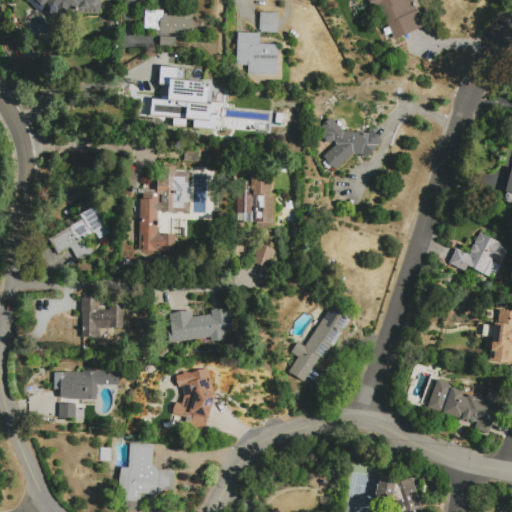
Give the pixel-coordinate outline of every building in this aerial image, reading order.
[(101,0),(101,16),(78,15),(78,17),(64,17),(65,12),(64,13),(63,13),(61,13),(60,12),(59,12),(58,12),(58,11),(57,11),(57,15),(51,21),(42,12),(39,15),(24,0),(101,0)] [(425,26),(394,40),(380,8),(373,11),(367,0),(411,0),(416,10),(417,10),(425,26)] [(144,29),(144,10),(163,11),(163,12),(179,13),(179,11),(192,11),(191,39),(176,39),(176,36),(155,35),(155,29),(144,29)] [(278,13),(277,32),(262,32),(259,32),(260,12),(278,13)] [(238,33),(259,33),(259,44),(277,45),(276,75),(247,74),(248,65),(237,65),(238,33)] [(160,37),(175,37),(175,46),(160,46),(160,37)] [(150,117),(152,100),(161,100),(161,96),(166,97),(167,95),(163,95),(164,91),(158,91),(160,67),(178,68),(178,70),(184,71),(183,81),(201,82),(201,85),(205,85),(205,87),(207,87),(206,105),(211,105),(210,114),(216,115),(214,130),(193,128),(193,121),(186,120),(185,128),(169,127),(170,119),(150,117)] [(336,171),(323,158),(336,144),(320,128),(330,118),(343,132),(364,133),(366,135),(370,130),(381,141),(364,158),(361,155),(353,154),(336,171)] [(511,162),(503,200),(511,202),(511,162)] [(132,187),(125,185),(131,168),(143,172),(142,175),(154,175),(154,181),(161,181),(161,166),(176,166),(176,173),(189,173),(189,213),(161,212),(161,211),(157,211),(157,235),(174,235),(174,252),(139,251),(140,199),(143,199),(143,193),(132,193),(132,187)] [(250,175),(268,176),(268,195),(275,195),(274,228),(252,228),(253,195),(254,195),(254,192),(250,192),(250,175)] [(59,257),(50,242),(83,222),(81,217),(97,208),(109,228),(107,229),(111,235),(100,242),(96,236),(85,242),(83,239),(81,240),(83,243),(78,245),(79,247),(84,244),(87,250),(89,248),(95,257),(80,266),(71,250),(59,257)] [(508,248),(501,263),(493,259),(484,275),(467,266),(464,272),(448,264),(456,248),(469,255),(480,233),(508,248)] [(274,250),(267,268),(253,263),(259,245),(274,250)] [(123,304),(123,331),(96,330),(96,340),(83,340),(83,315),(82,315),(82,301),(99,301),(99,313),(110,313),(111,304),(123,304)] [(289,372),(298,357),(291,353),(297,343),(304,347),(331,305),(350,317),(331,347),(329,345),(321,358),(318,356),(304,381),(289,372)] [(511,311),(511,357),(511,364),(491,361),(492,352),(490,352),(487,349),(488,339),(492,337),(476,335),(478,322),(487,323),(487,325),(493,326),(493,322),(497,322),(499,310),(511,311)] [(232,334),(173,343),(169,314),(190,311),(192,318),(228,312),(232,334)] [(186,406),(183,386),(182,386),(177,387),(176,376),(182,375),(181,374),(193,372),(193,374),(209,371),(212,393),(216,394),(204,430),(184,424),(186,418),(172,414),(176,403),(186,406)] [(55,392),(55,375),(84,376),(84,373),(119,373),(119,388),(97,387),(97,402),(67,402),(67,406),(76,406),(76,421),(59,420),(60,406),(61,406),(61,392),(55,392)] [(427,408),(437,380),(452,385),(451,387),(463,391),(461,395),(466,397),(467,395),(477,398),(483,379),(491,382),(490,386),(503,391),(489,433),(474,428),(476,421),(475,422),(474,422),(472,422),(471,421),(470,421),(469,420),(469,417),(468,422),(427,408)] [(130,445),(153,446),(152,465),(157,470),(175,471),(173,492),(163,491),(163,494),(156,493),(156,495),(141,494),(140,503),(125,502),(125,492),(119,492),(121,468),(129,468),(130,445)] [(400,500),(375,497),(377,484),(378,484),(380,474),(398,477),(397,483),(411,478),(421,507),(420,511),(399,511),(400,511),(401,503),(400,500)]
